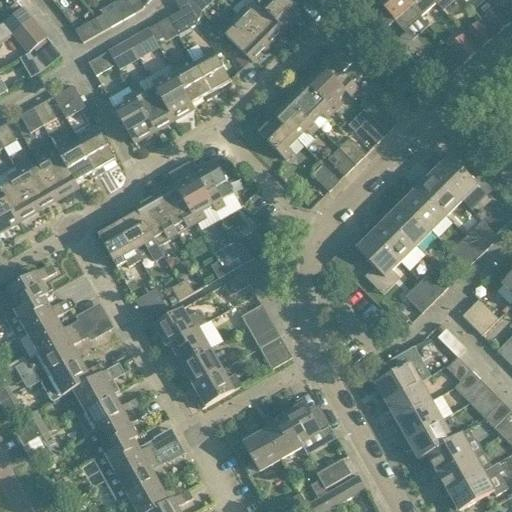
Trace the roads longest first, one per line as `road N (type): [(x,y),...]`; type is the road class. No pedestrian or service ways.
road 1 (residential): [(320,236),(511,53)]
road 2 (residential): [(191,437),(69,231)]
road 3 (residential): [(401,511),(315,367)]
road 4 (residential): [(211,127),(311,40),(327,11)]
road 5 (residential): [(320,236),(211,127)]
road 6 (residential): [(191,437),(315,367)]
road 7 (residential): [(315,367),(308,323),(320,236)]
road 8 (residential): [(140,173),(77,64)]
